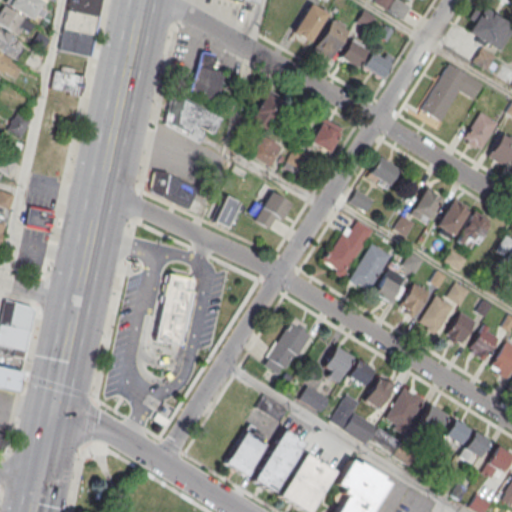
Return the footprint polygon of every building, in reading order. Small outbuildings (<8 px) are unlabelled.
[(40,0),(8,0),(6,4),(29,18),(40,0)] [(67,0),(99,0),(88,55),(57,49),(67,0)] [(371,0),(371,1),(383,9),(389,0),(371,0)] [(398,0),(392,0),(386,9),(400,18),(408,6),(398,0)] [(308,2),(324,13),(307,41),(290,30),(308,2)] [(461,30),(499,49),(511,24),(475,4),(461,30)] [(0,8),(2,5),(32,24),(27,32),(20,28),(15,35),(0,25),(0,8)] [(360,8),(353,20),(364,27),(372,15),(360,8)] [(329,19),(345,30),(328,58),(311,47),(329,19)] [(0,72),(13,78),(20,65),(12,60),(21,42),(0,30),(0,72)] [(347,39),(364,49),(354,66),(337,55),(347,39)] [(478,47),(470,60),(485,70),(494,56),(478,47)] [(389,58),(366,50),(360,69),(383,77),(389,58)] [(222,71),(210,68),(214,54),(198,51),(188,93),(215,100),(222,71)] [(479,82),(446,62),(418,108),(437,119),(456,89),(469,98),(479,82)] [(511,68),(502,62),(493,76),(508,85),(511,79),(511,68)] [(53,69),(83,76),(79,96),(67,93),(67,91),(49,87),(53,69)] [(249,123),(269,131),(281,101),(262,93),(249,123)] [(204,131),(212,135),(221,118),(175,94),(160,122),(199,142),(204,131)] [(4,132),(19,139),(29,119),(14,111),(4,132)] [(480,151),(494,120),(475,111),(461,142),(480,151)] [(341,130),(322,117),(306,141),(325,154),(341,130)] [(511,141),(498,133),(485,155),(501,165),(511,146),(511,141)] [(280,148),(261,135),(247,155),(267,168),(280,148)] [(0,145),(0,170),(14,170),(14,146),(0,145)] [(364,176),(384,189),(396,170),(376,157),(364,176)] [(188,208),(197,186),(155,169),(147,192),(188,208)] [(423,224),(441,196),(425,185),(406,213),(423,224)] [(0,205),(8,209),(13,194),(0,190),(0,205)] [(346,202),(363,213),(371,201),(354,190),(346,202)] [(253,221),(273,230),(287,200),(267,191),(253,221)] [(212,220),(226,227),(238,202),(224,195),(212,220)] [(449,235),(468,208),(452,197),(433,225),(449,235)] [(46,230),(51,209),(27,204),(22,225),(46,230)] [(488,219),(470,209),(453,240),(470,250),(488,219)] [(412,223),(399,215),(390,229),(403,237),(412,223)] [(370,229),(350,217),(322,264),(342,276),(370,229)] [(511,263),(511,237),(503,232),(492,251),(511,263)] [(346,280),(365,292),(388,256),(369,244),(346,280)] [(457,270),(464,258),(448,249),(441,261),(457,270)] [(420,259),(407,252),(398,268),(412,275),(420,259)] [(401,277),(386,268),(372,291),(387,300),(401,277)] [(167,273),(154,341),(178,345),(192,278),(167,273)] [(466,290),(452,281),(443,296),(457,305),(466,290)] [(425,291),(410,282),(396,304),(410,313),(425,291)] [(417,321),(434,332),(450,306),(433,295),(417,321)] [(0,350),(22,356),(34,306),(3,299),(0,314),(0,350)] [(472,320),(457,311),(443,333),(458,342),(472,320)] [(263,365),(283,376),(307,334),(300,330),(304,324),(290,316),(263,365)] [(494,336),(480,327),(466,349),(480,358),(494,336)] [(511,359),(511,346),(503,341),(489,363),(504,373),(511,359)] [(334,382),(350,358),(332,345),(315,369),(334,382)] [(360,386),(371,368),(354,359),(344,377),(360,386)] [(0,388),(16,392),(20,371),(0,366),(0,388)] [(377,408),(391,385),(376,376),(362,400),(377,408)] [(400,387),(382,416),(393,423),(390,427),(400,434),(421,400),(400,387)] [(445,412),(427,403),(416,424),(434,433),(445,412)] [(372,423),(350,414),(343,431),(364,440),(372,423)] [(442,434),(458,444),(467,428),(451,418),(442,434)] [(247,476),(265,436),(243,426),(225,466),(247,476)] [(250,479),(280,428),(301,441),(271,491),(250,479)] [(486,439),(471,430),(456,455),(464,460),(469,452),(476,457),(486,439)] [(495,444),(511,454),(500,471),(494,468),(488,478),(478,471),(495,444)] [(302,511),(274,494),(301,452),(331,470),(304,511),(302,511)] [(331,511),(343,494),(337,491),(340,486),(333,482),(347,459),(353,463),(355,461),(379,475),(377,478),(384,482),(365,511),(331,511)] [(511,474),(498,498),(509,504),(511,498),(511,474)]
